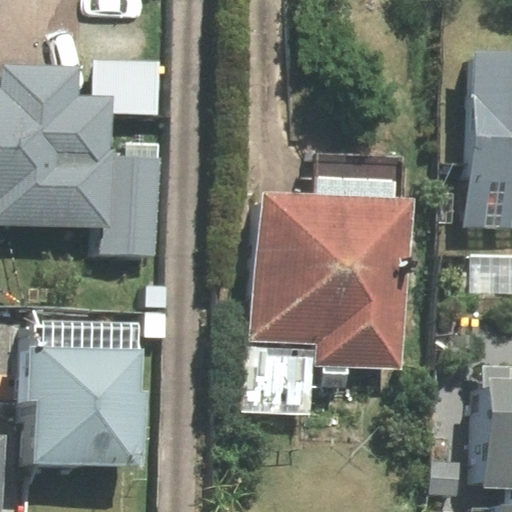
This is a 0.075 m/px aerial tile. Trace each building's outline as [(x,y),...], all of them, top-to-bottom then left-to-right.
[(511,54),(477,53),(472,181),(511,182),(511,54)] [(99,257),(158,259),(161,158),(108,156),(110,99),(78,98),(79,68),(4,66),(3,91),(0,90),(0,220),(100,224),(99,257)] [(511,182),(472,181),(470,226),(511,228),(511,182)] [(319,341),(317,364),(403,369),(414,200),(263,191),(254,337),(319,341)] [(511,261),(456,259),(455,297),(511,299),(511,261)] [(137,398),(139,327),(32,324),(30,396),(38,401),(37,458),(142,461),(144,398),(137,398)] [(511,367),(486,367),(484,488),(511,488),(511,367)]
